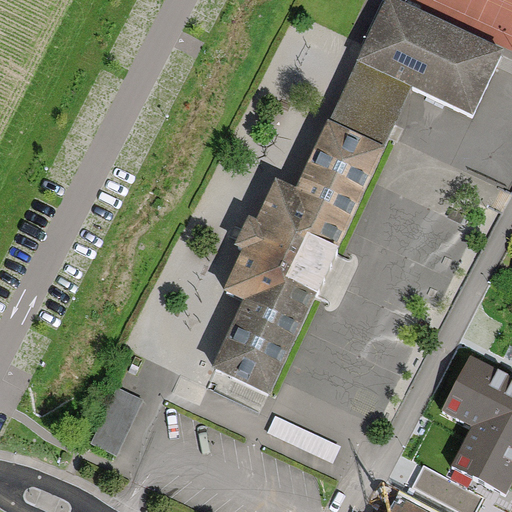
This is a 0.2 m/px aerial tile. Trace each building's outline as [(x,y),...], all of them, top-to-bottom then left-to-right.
[(472,113),(503,49),(400,0),(385,0),(329,120),(327,119),(297,185),(277,177),(257,217),(250,213),(233,246),(243,251),(224,291),(243,300),(212,366),(268,394),(385,147),(383,146),(412,86),(472,113)] [(21,344),(12,368),(26,373),(34,349),(21,344)] [(511,376),(474,356),(445,414),(473,427),(453,468),(507,494),(511,484),(511,376)] [(142,400),(120,391),(97,445),(119,455),(142,400)] [(339,444),(276,415),(268,433),(331,462),(339,444)] [(425,466),(412,489),(454,511),(477,511),(485,499),(425,466)] [(429,511),(406,500),(402,508),(395,504),(391,511),(429,511)]
